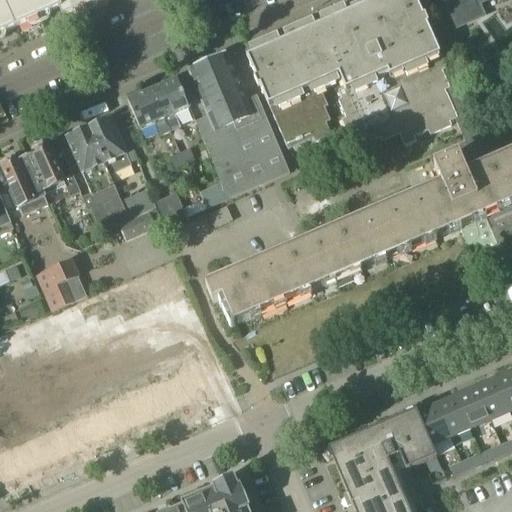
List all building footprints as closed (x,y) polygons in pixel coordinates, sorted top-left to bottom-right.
[(0,0),(0,35),(59,10),(62,17),(100,0),(0,0)] [(334,18),(246,56),(256,79),(254,80),(258,89),(260,88),(270,111),(288,153),(313,142),(315,146),(331,138),(326,126),(330,124),(324,110),(328,109),(321,94),(318,95),(316,90),(340,80),(345,90),(338,93),(342,101),(338,103),(346,120),(342,122),(351,143),(355,141),(359,149),(383,139),(381,134),(395,127),(404,149),(416,144),(414,139),(428,133),(430,137),(451,128),(449,124),(455,121),(465,117),(452,89),(449,90),(442,73),(446,71),(427,26),(429,26),(425,17),(423,18),(415,0),(372,0),(373,1),(346,13),(344,8),(332,13),(334,18)] [(511,0),(442,0),(451,19),(480,6),(494,0),(502,0),(505,6),(511,2),(511,0)] [(246,103),(225,55),(187,72),(208,120),(196,125),(226,193),(229,202),(289,176),(256,99),(246,103)] [(151,92),(170,135),(181,130),(176,118),(190,112),(177,81),(151,92)] [(170,135),(151,92),(127,103),(140,133),(155,127),(160,139),(170,135)] [(511,156),(487,168),(465,117),(455,121),(465,144),(429,159),(441,187),(206,289),(213,306),(223,302),(233,324),(458,227),(465,243),(490,233),(507,272),(511,269),(511,156)] [(511,119),(478,135),(484,150),(511,138),(511,119)] [(97,123),(87,127),(98,153),(109,178),(110,177),(131,168),(130,166),(110,121),(100,125),(97,123)] [(76,136),(66,140),(81,177),(82,176),(91,196),(81,200),(88,214),(91,213),(100,236),(118,228),(127,225),(128,224),(128,223),(120,204),(119,201),(109,178),(98,153),(87,127),(86,128),(78,132),(76,136)] [(34,158),(26,162),(47,208),(48,208),(44,198),(65,189),(70,199),(80,195),(57,144),(47,148),(41,145),(35,147),(34,154),(33,155),(34,158)] [(179,155),(184,166),(194,162),(189,151),(179,155)] [(179,155),(169,160),(174,171),(184,166),(179,155)] [(47,208),(26,162),(21,164),(19,159),(16,161),(14,157),(0,162),(0,163),(2,168),(1,169),(12,193),(9,194),(15,208),(18,207),(23,219),(47,208)] [(121,204),(120,204),(128,223),(129,222),(156,211),(148,192),(121,204)] [(226,193),(203,203),(207,211),(229,202),(226,193)] [(175,195),(164,200),(175,225),(186,220),(175,195)] [(175,225),(164,200),(155,205),(165,229),(175,225)] [(0,228),(9,225),(0,204),(0,228)] [(127,225),(118,228),(126,244),(155,232),(148,216),(130,223),(128,224),(127,225)] [(78,281),(71,264),(37,279),(52,316),(86,301),(78,281)] [(174,264),(166,267),(170,276),(178,273),(174,264)] [(166,267),(159,270),(162,280),(170,276),(166,267)] [(159,270),(151,274),(155,283),(162,280),(159,270)] [(151,274),(143,277),(147,286),(155,283),(151,274)] [(143,277),(135,280),(139,290),(147,286),(143,277)] [(135,280),(128,284),(132,293),(139,290),(135,280)] [(21,286),(24,294),(33,290),(30,283),(21,286)] [(128,284),(120,287),(124,296),(132,293),(128,284)] [(120,287),(112,290),(116,299),(124,296),(120,287)] [(28,304),(40,299),(36,289),(24,294),(28,304)] [(112,290),(104,294),(108,303),(116,299),(112,290)] [(104,294),(97,297),(101,306),(108,303),(104,294)] [(97,297),(89,300),(93,309),(101,306),(97,297)] [(44,316),(40,305),(20,313),(25,324),(44,316)] [(52,317),(45,320),(49,329),(56,326),(52,317)] [(45,320),(37,323),(41,332),(49,329),(45,320)] [(37,323),(30,327),(34,336),(41,332),(37,323)] [(30,327),(22,330),(26,339),(34,336),(30,327)] [(22,330),(15,333),(18,342),(26,339),(22,330)] [(15,333),(7,336),(11,345),(18,342),(15,333)] [(7,336),(0,339),(0,341),(3,349),(11,345),(7,336)] [(3,368),(0,369),(0,474),(5,487),(46,470),(42,459),(58,452),(64,465),(79,459),(77,453),(88,449),(91,454),(92,453),(92,452),(105,447),(104,442),(119,435),(121,440),(150,428),(148,423),(164,417),(166,421),(179,415),(180,416),(181,416),(179,411),(190,406),(192,411),(208,404),(186,352),(167,360),(171,370),(29,430),(3,368)] [(511,375),(496,382),(510,415),(511,414),(511,375)] [(510,415),(496,382),(476,391),(490,423),(510,415)] [(490,423),(476,391),(456,399),(470,432),(490,423)] [(470,432),(456,399),(437,408),(450,440),(470,432)] [(450,440),(437,408),(417,416),(416,413),(416,414),(431,449),(450,440)] [(408,472),(436,460),(431,449),(416,414),(414,415),(416,419),(406,423),(404,419),(388,426),(408,472)] [(416,511),(424,509),(408,472),(388,426),(332,450),(337,461),(333,463),(347,497),(352,495),(356,504),(351,506),(353,511),(416,511)] [(511,453),(511,444),(511,443),(501,448),(501,450),(504,457),(511,453)] [(490,453),(493,462),(504,457),(501,450),(501,448),(490,453)] [(472,460),(461,465),(462,467),(465,474),(476,469),(472,460)] [(465,474),(462,467),(461,465),(450,469),(454,479),(465,474)] [(248,511),(250,511),(240,488),(239,489),(234,479),(213,488),(223,511),(248,511)] [(213,491),(202,495),(209,511),(223,511),(213,488),(212,488),(213,491)] [(209,511),(202,495),(181,504),(182,507),(170,511),(170,510),(165,511),(209,511)]
